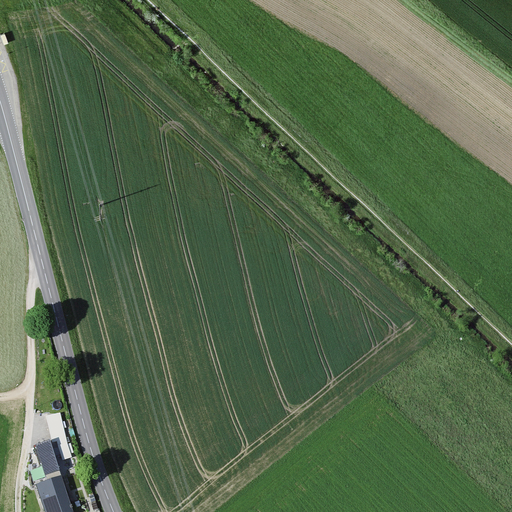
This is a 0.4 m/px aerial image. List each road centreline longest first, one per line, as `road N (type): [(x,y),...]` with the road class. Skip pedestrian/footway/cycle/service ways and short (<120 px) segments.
road 1 (secondary): [(0,100),(65,360),(113,511)]
road 2 (track): [(19,511),(30,388)]
